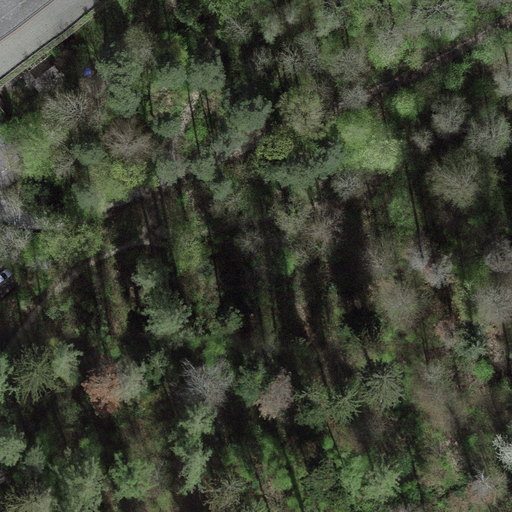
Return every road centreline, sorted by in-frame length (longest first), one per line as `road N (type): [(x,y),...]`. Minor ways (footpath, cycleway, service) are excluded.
road 1 (track): [(511,14),(396,79),(166,175)]
road 2 (track): [(166,175),(40,221),(0,203)]
